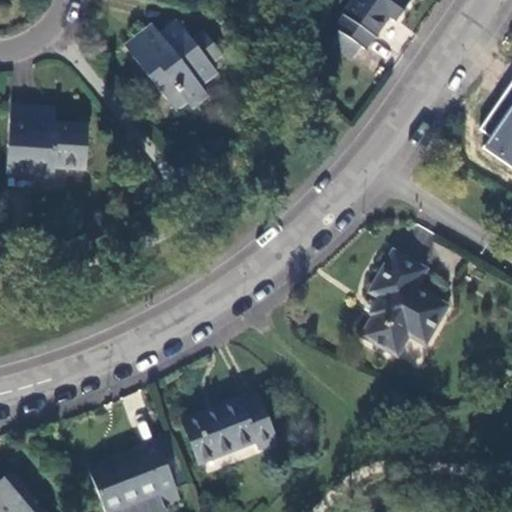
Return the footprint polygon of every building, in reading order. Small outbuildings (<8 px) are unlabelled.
[(410,3),(405,0),(353,0),(342,17),(344,18),(336,29),(340,32),(361,46),(365,49),(372,38),(373,39),(389,17),(397,22),(410,3)] [(124,47),(167,102),(177,95),(186,106),(190,111),(207,98),(199,89),(216,77),(210,66),(220,59),(202,34),(191,42),(177,24),(159,35),(153,26),(124,47)] [(352,59),(361,46),(340,32),(331,45),(352,59)] [(176,113),(186,106),(177,95),(167,102),(176,113)] [(36,109),(12,107),(7,176),(55,178),(56,169),(85,171),(87,126),(54,123),(34,121),(36,109)] [(511,107),(501,123),(506,127),(489,152),(511,168),(511,107)] [(54,110),(36,109),(34,121),(54,123),(54,110)] [(421,273),(394,258),(372,297),(382,303),(374,319),(377,321),(364,341),(399,360),(411,340),(426,349),(447,312),(411,291),(421,273)] [(185,424),(200,465),(257,443),(260,449),(276,443),(259,396),(241,403),(241,402),(185,424)] [(162,444),(92,471),(107,511),(124,511),(164,497),(169,510),(186,504),(162,444)] [(42,511),(13,477),(0,488),(0,511),(42,511)]
